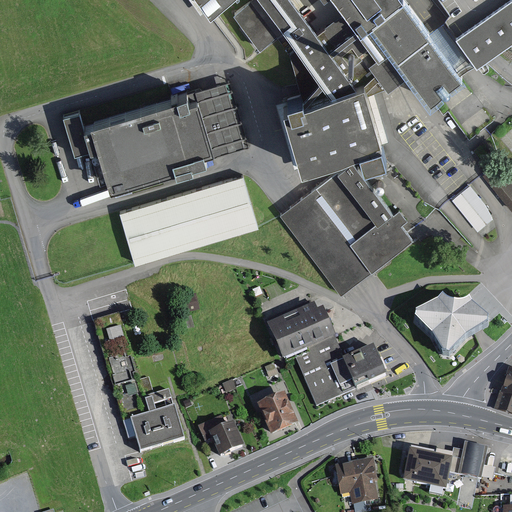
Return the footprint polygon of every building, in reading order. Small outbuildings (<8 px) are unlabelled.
[(275,36),(322,94),(363,83),(366,91),(386,85),(408,69),(372,21),(361,28),(346,8),(313,33),(288,0),(198,0),(204,8),(214,0),(245,0),(248,3),(230,16),(255,50),(275,36)] [(361,28),(372,21),(400,0),(339,0),(346,8),(361,28)] [(401,0),(400,0),(372,21),(408,69),(429,98),(458,76),(457,74),(454,71),(401,0)] [(503,0),(439,0),(447,10),(441,15),(455,34),(503,0)] [(511,38),(511,36),(511,0),(503,0),(455,34),(472,59),(474,62),(475,63),(478,61),(481,58),(498,47),(511,38)] [(472,59),(454,71),(457,74),(474,62),(472,59)] [(366,91),(363,83),(322,94),(279,106),(296,165),(356,148),(360,162),(384,155),(366,91)] [(450,112),(460,125),(466,121),(472,130),(490,117),(474,95),(450,112)] [(208,157),(189,96),(79,130),(98,192),(208,157)] [(337,293),(407,240),(352,167),(281,220),(337,293)] [(484,178),(511,210),(511,184),(497,167),(484,178)] [(257,225),(243,177),(117,214),(131,262),(257,225)] [(453,198),(478,232),(496,218),(472,185),(453,198)] [(433,336),(443,356),(450,357),(466,339),(487,326),(487,321),(471,307),(469,303),(462,307),(454,308),(448,306),(443,301),(439,305),(417,317),(416,322),(433,336)] [(277,362),(328,341),(316,311),(265,331),(277,362)] [(126,317),(96,325),(127,430),(137,427),(156,422),(126,317)] [(372,349),(336,363),(346,390),(382,375),(372,349)] [(511,376),(504,374),(493,408),(511,414),(511,376)] [(295,424),(283,398),(261,408),(273,434),(295,424)] [(191,447),(182,415),(156,422),(137,427),(147,460),(191,447)] [(221,457),(241,449),(232,428),(213,436),(221,457)] [(451,458),(446,487),(477,492),(484,451),(461,447),(460,454),(451,452),(451,458)] [(451,458),(410,451),(405,480),(446,487),(451,458)] [(501,459),(489,457),(487,467),(499,469),(501,459)] [(373,463),(339,468),(343,493),(352,492),(354,504),(377,500),(373,482),(376,481),(373,463)]
